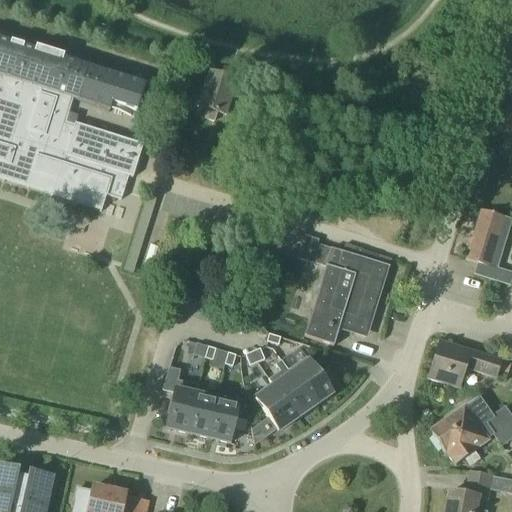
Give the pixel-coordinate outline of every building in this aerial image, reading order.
[(143,145),(75,124),(74,125),(63,122),(70,98),(78,100),(88,66),(63,58),(64,56),(35,47),(35,49),(0,38),(0,180),(102,211),(107,195),(122,199),(126,186),(119,184),(122,174),(133,177),(143,145)] [(217,115),(226,118),(237,82),(208,74),(197,109),(206,112),(203,122),(213,125),(217,115)] [(499,142),(511,146),(511,106),(499,142)] [(491,216),(490,219),(479,216),(464,265),(474,268),(471,277),(508,289),(511,281),(511,273),(511,276),(495,271),(511,222),(491,216)] [(288,261),(311,270),(320,245),(296,237),(288,261)] [(330,252),(325,270),(303,340),(333,349),(338,334),(362,341),(367,327),(370,329),(391,262),(376,257),(373,265),(352,259),(355,250),(342,246),(340,255),(330,252)] [(267,337),(265,345),(277,348),(279,341),(267,337)] [(465,373),(495,382),(500,364),(437,345),(426,382),(460,392),(465,373)] [(211,364),(214,352),(207,350),(203,361),(211,364)] [(258,351),(251,355),(256,366),(263,363),(258,351)] [(244,358),(249,369),(256,366),(251,355),(244,358)] [(234,358),(227,356),(223,367),(231,370),(234,358)] [(286,373),(312,409),(331,396),(305,360),(286,373)] [(186,437),(197,388),(176,384),(179,373),(167,371),(160,394),(172,396),(164,431),(186,437)] [(288,377),(272,389),(295,421),(312,409),(286,373),(288,377)] [(206,441),(215,402),(196,398),(198,389),(197,388),(186,437),(206,441)] [(272,389),(254,402),(277,435),(295,421),(272,389)] [(492,439),(500,450),(511,442),(511,421),(504,410),(491,419),(479,401),(464,411),(464,410),(428,435),(443,457),(445,456),(454,470),(476,454),(475,453),(487,445),(486,443),(492,439)] [(237,408),(215,402),(206,441),(228,446),(237,408)] [(245,426),(244,440),(258,440),(259,427),(245,426)] [(43,511),(51,481),(30,477),(29,481),(14,478),(15,473),(0,469),(0,511),(43,511)] [(511,501),(511,494),(511,484),(494,481),(491,481),(469,476),(464,498),(449,495),(445,511),(474,511),(477,503),(486,504),(488,494),(511,501)] [(130,511),(133,502),(125,500),(125,499),(92,491),(91,494),(78,491),(73,511),(130,511)]
